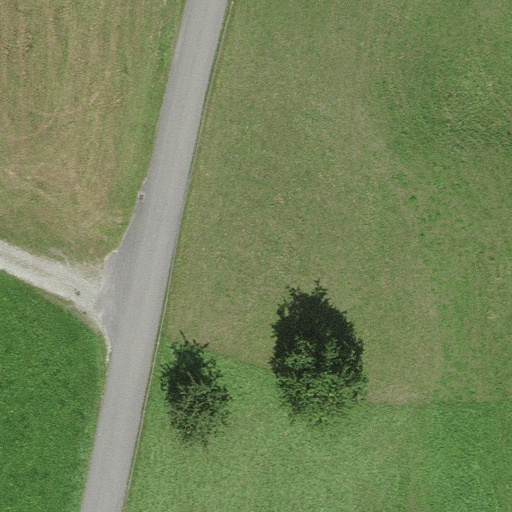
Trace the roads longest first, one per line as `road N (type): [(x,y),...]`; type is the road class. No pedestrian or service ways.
road 1 (unclassified): [(102,511),(216,0)]
road 2 (track): [(0,260),(146,300)]
